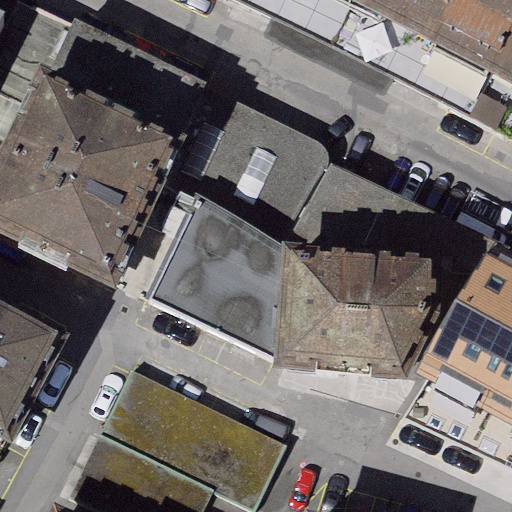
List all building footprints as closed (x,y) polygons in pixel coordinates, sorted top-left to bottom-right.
[(511,0),(312,0),(511,97),(511,0)] [(0,38),(10,18),(0,13),(0,38)] [(0,155),(0,209),(127,271),(199,122),(51,50),(0,155)] [(249,117),(228,157),(297,194),(318,154),(249,117)] [(443,306),(444,247),(285,243),(189,195),(140,296),(276,360),(407,369),(443,306)] [(511,262),(486,248),(422,366),(511,414),(511,262)] [(0,443),(17,452),(78,341),(0,298),(0,443)] [(141,372),(80,493),(121,511),(205,511),(215,490),(264,505),(288,443),(141,372)] [(113,511),(63,487),(50,511),(113,511)]
